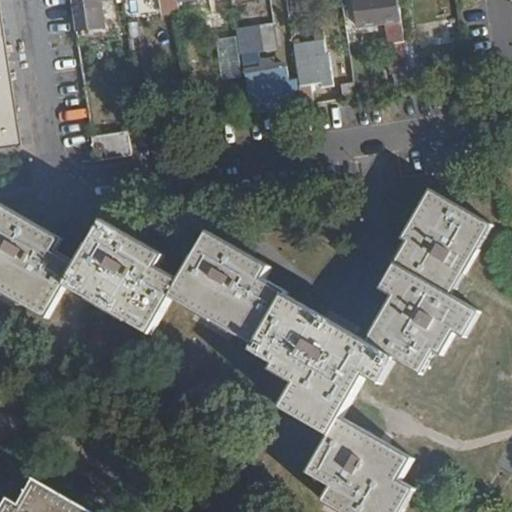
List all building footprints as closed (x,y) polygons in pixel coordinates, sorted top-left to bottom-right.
[(74,0),(80,39),(107,35),(103,3),(124,0),(74,0)] [(405,43),(398,0),(383,0),(391,45),(405,43)] [(0,147),(22,144),(0,16),(0,147)] [(459,42),(456,20),(417,25),(420,48),(459,42)] [(266,49),(263,26),(239,29),(242,52),(266,49)] [(353,53),(349,26),(333,28),(337,55),(353,53)] [(336,86),(332,56),(327,56),(325,40),(296,44),(302,86),(304,100),(317,98),(316,88),(336,86)] [(424,88),(421,64),(408,65),(412,90),(424,88)] [(304,100),(302,86),(292,87),(290,68),(249,74),(255,112),(305,105),(304,100)] [(133,155),(130,130),(94,135),(97,160),(133,155)] [(484,312),(454,294),(495,224),(434,189),(407,238),(412,241),(384,288),(397,295),(370,343),(399,359),(402,361),(424,375),(439,350),(445,353),(457,331),(468,338),(484,312)] [(82,262),(77,260),(58,250),(64,238),(4,202),(0,208),(0,287),(50,317),(69,284),(82,262)] [(174,296),(183,280),(160,267),(167,254),(107,219),(82,262),(69,284),(74,286),(73,287),(152,333),(174,296)] [(285,288),(268,277),(274,266),(212,230),(183,280),(174,296),(253,343),(285,288)] [(385,382),(399,359),(370,343),(363,339),(289,295),(257,350),(280,363),(276,369),(300,383),(285,407),(332,435),(343,416),(369,373),(385,382)] [(404,511),(418,490),(402,480),(415,458),(348,418),(347,419),(343,416),(332,435),(309,472),(335,487),(327,500),(346,511),(404,511)] [(100,511),(40,477),(23,503),(14,497),(5,511),(100,511)]
